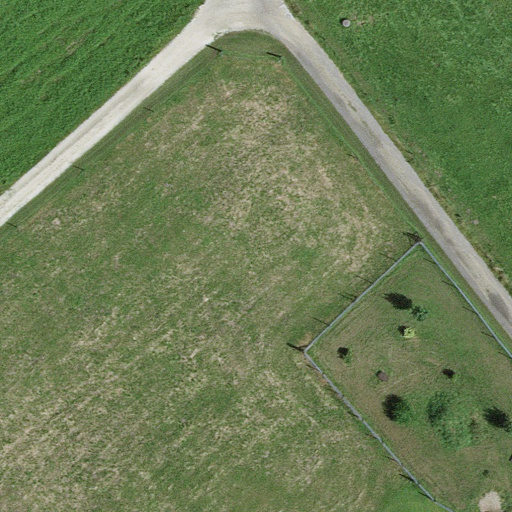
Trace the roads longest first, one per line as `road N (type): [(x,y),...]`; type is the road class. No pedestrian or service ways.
road 1 (track): [(511,307),(260,0)]
road 2 (track): [(251,0),(0,219)]
